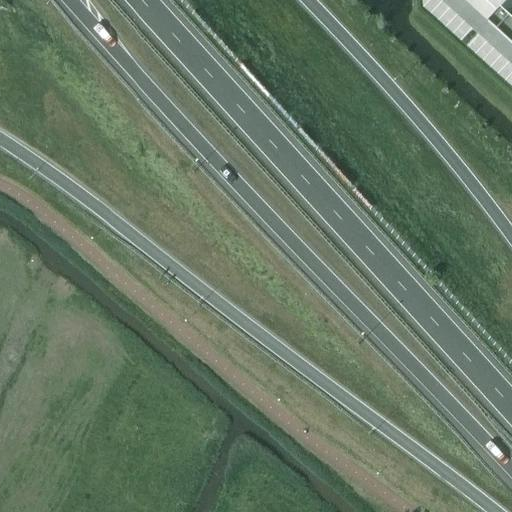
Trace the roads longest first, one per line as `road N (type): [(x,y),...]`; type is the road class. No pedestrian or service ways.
road 1 (trunk): [(67,0),(511,471)]
road 2 (trunk): [(0,140),(493,511)]
road 3 (trunk): [(511,408),(140,0)]
road 4 (trunk): [(511,238),(306,0)]
